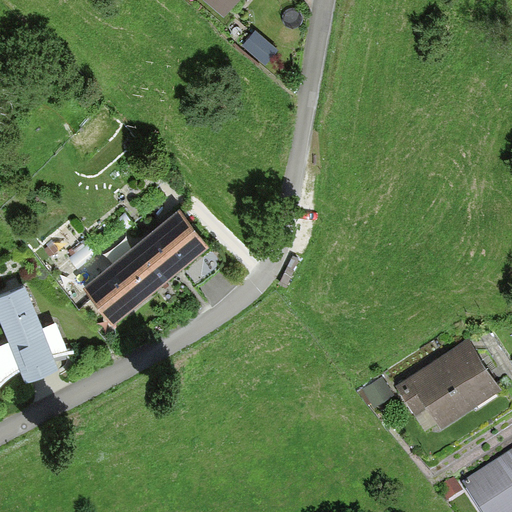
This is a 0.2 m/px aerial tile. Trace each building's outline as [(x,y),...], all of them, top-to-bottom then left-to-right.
[(278,48),(257,31),(246,44),(267,61),(278,48)] [(208,238),(181,206),(85,286),(112,318),(208,238)] [(0,383),(12,373),(25,365),(28,374),(58,361),(56,358),(66,347),(55,323),(42,327),(26,286),(0,295),(0,310),(12,341),(0,345),(0,383)] [(496,388),(464,339),(395,383),(413,411),(428,402),(441,423),(496,388)] [(511,511),(511,451),(461,485),(478,511),(511,511)]
